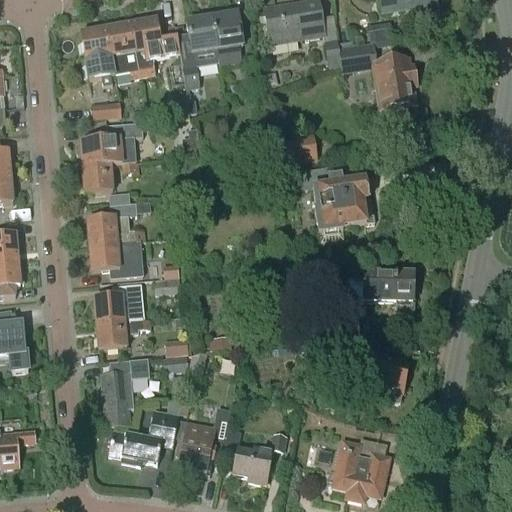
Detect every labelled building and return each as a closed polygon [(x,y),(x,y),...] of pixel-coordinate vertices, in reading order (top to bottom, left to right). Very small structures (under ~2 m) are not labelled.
[(434,0),(377,0),(381,20),(436,10),(434,0)] [(317,6),(263,15),(268,45),(322,35),(317,6)] [(236,20),(210,24),(219,71),(240,67),(238,54),(241,50),(236,20)] [(210,24),(185,28),(190,59),(204,57),(206,70),(218,68),(218,71),(219,71),(210,24)] [(155,25),(129,30),(139,83),(153,80),(152,71),(150,71),(149,64),(179,59),(178,58),(183,57),(182,47),(177,48),(175,38),(157,41),(155,26),(155,25)] [(129,30),(104,34),(113,80),(127,78),(128,85),(139,83),(129,30)] [(104,34),(78,39),(87,85),(99,83),(101,92),(110,90),(108,81),(113,80),(104,34)] [(336,46),(324,48),(327,69),(339,67),(337,55),(336,46)] [(337,55),(339,67),(341,79),(373,73),(379,114),(414,109),(411,91),(414,91),(412,71),(408,72),(407,65),(375,70),(371,49),(337,55)] [(255,60),(244,62),(248,83),(259,82),(255,60)] [(193,71),(182,73),(185,94),(197,92),(193,71)] [(185,100),(162,104),(165,125),(188,121),(185,100)] [(119,107),(91,110),(92,124),(120,121),(119,107)] [(106,144),(78,147),(81,173),(109,170),(121,169),(134,168),(133,158),(126,159),(125,144),(142,143),(141,128),(105,131),(106,144)] [(314,140),(273,147),(277,170),(318,164),(314,140)] [(0,182),(10,182),(7,155),(0,155),(0,182)] [(134,168),(121,169),(122,179),(135,178),(134,168)] [(109,170),(81,173),(83,199),(112,197),(109,170)] [(327,174),(290,179),(293,197),(312,194),(314,211),(318,210),(319,216),(314,217),(318,241),(342,237),(341,234),(365,230),(365,229),(373,228),(370,205),(366,205),(363,186),(340,189),(339,183),(328,184),(327,174)] [(10,182),(0,182),(0,208),(12,207),(10,182)] [(127,199),(107,201),(108,210),(128,208),(127,199)] [(110,223),(85,225),(88,251),(116,249),(116,248),(128,247),(128,248),(141,246),(140,236),(128,237),(126,222),(135,221),(134,209),(109,212),(110,223)] [(15,239),(0,240),(0,266),(17,265),(15,239)] [(116,249),(88,251),(90,277),(119,275),(116,249)] [(0,302),(15,301),(14,292),(20,291),(17,265),(0,266),(0,302)] [(363,277),(362,306),(394,306),(394,322),(414,323),(415,279),(413,279),(363,277)] [(179,284),(155,286),(156,298),(179,296),(179,284)] [(136,298),(92,303),(94,329),(123,327),(122,315),(130,315),(129,311),(137,311),(136,298)] [(0,366),(9,366),(10,378),(27,376),(26,357),(21,358),(19,329),(10,330),(9,317),(0,317),(0,366)] [(357,322),(324,322),(325,342),(334,342),(357,341),(357,328),(357,322)] [(148,324),(135,325),(123,327),(94,329),(97,355),(125,352),(124,340),(136,339),(136,334),(149,333),(148,324)] [(230,341),(208,344),(209,356),(231,354),(230,341)] [(357,343),(325,344),(325,358),(358,357),(357,343)] [(185,344),(163,346),(164,360),(186,358),(185,344)] [(190,360),(187,375),(201,378),(205,359),(190,360)] [(185,362),(160,364),(162,378),(187,375),(185,362)] [(374,364),(369,391),(387,395),(385,404),(387,406),(396,408),(398,407),(400,398),(401,398),(407,371),(374,364)] [(124,378),(99,380),(103,433),(129,430),(124,378)] [(178,437),(174,459),(180,461),(177,475),(204,480),(206,465),(210,466),(212,456),(222,458),(227,435),(230,418),(215,415),(211,432),(186,428),(184,438),(178,437)] [(110,438),(106,460),(119,463),(118,467),(138,471),(140,466),(155,469),(159,450),(171,452),(177,422),(152,417),(146,444),(123,440),(110,438)] [(227,435),(222,458),(234,460),(231,479),(247,482),(246,486),(264,489),(270,456),(281,458),(283,442),(272,440),(270,455),(252,452),(251,456),(236,453),(239,437),(227,435)] [(0,473),(18,473),(16,450),(33,448),(32,437),(0,439),(0,473)] [(342,448),(332,493),(333,493),(346,496),(345,504),(362,508),(363,500),(379,503),(387,465),(371,461),(370,465),(356,462),(358,451),(342,448)]
